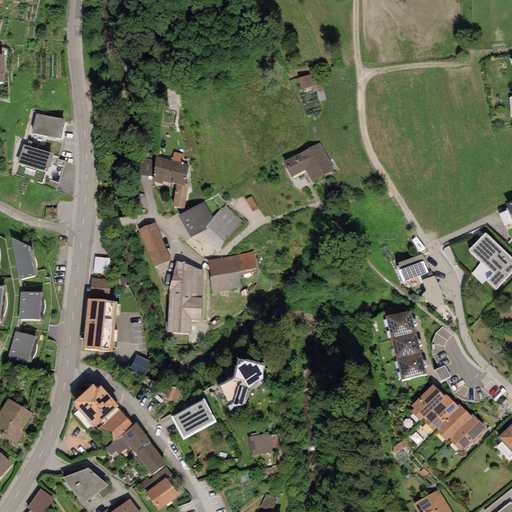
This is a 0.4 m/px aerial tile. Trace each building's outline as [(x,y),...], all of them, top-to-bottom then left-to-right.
[(315,77),(300,81),(304,92),(318,88),(315,77)] [(171,109),(182,108),(180,91),(169,92),(171,109)] [(64,120),(35,114),(32,133),(60,139),(64,120)] [(334,170),(319,143),(283,162),(292,178),(305,171),(310,182),(334,170)] [(53,154),(23,145),(22,148),(17,164),(46,173),(44,179),(58,183),(65,163),(52,158),(53,154)] [(171,161),(156,157),(155,161),(154,176),(153,183),(162,184),(163,181),(176,184),(184,186),(185,184),(188,166),(181,165),(183,155),(173,153),(171,161)] [(154,176),(155,161),(141,159),(139,175),(154,176)] [(188,184),(185,184),(184,186),(176,184),(173,207),(184,208),(188,184)] [(505,226),(507,230),(511,227),(511,201),(505,204),(507,209),(498,214),(504,227),(505,226)] [(204,202),(179,215),(190,238),(207,230),(206,227),(213,218),(204,202)] [(225,206),(213,218),(206,227),(207,230),(190,238),(216,250),(220,249),(222,242),(242,223),(225,206)] [(155,223),(139,229),(154,267),(171,260),(155,223)] [(511,273),(511,258),(485,232),(468,250),(493,274),(486,281),(496,290),(511,273)] [(12,238),(19,280),(38,275),(33,250),(30,250),(29,247),(12,238)] [(206,261),(213,294),(242,288),(240,275),(256,272),(252,252),(206,261)] [(422,253),(398,263),(400,269),(398,270),(403,283),(428,273),(426,269),(428,268),(422,253)] [(110,258),(95,257),(93,273),(109,274),(110,258)] [(203,271),(177,261),(169,287),(167,333),(191,335),(192,320),(201,320),(203,271)] [(434,276),(422,280),(426,290),(421,295),(429,301),(434,306),(438,308),(444,305),(441,292),(434,276)] [(110,280),(91,279),(91,280),(89,299),(108,301),(110,280)] [(43,293),(20,292),(19,320),(42,320),(43,293)] [(89,299),(88,299),(82,349),(112,352),(117,302),(108,301),(89,299)] [(386,316),(391,339),(416,333),(411,310),(386,316)] [(37,337),(15,332),(7,356),(30,364),(37,337)] [(391,339),(396,359),(421,353),(416,333),(391,339)] [(421,353),(396,359),(401,380),(426,374),(421,353)] [(133,370),(148,377),(154,364),(139,358),(133,370)] [(263,365),(238,359),(234,378),(218,386),(229,409),(246,404),(250,391),(261,384),(260,381),(263,379),(263,365)] [(433,373),(429,375),(434,385),(438,384),(445,380),(440,369),(433,373)] [(93,385),(73,402),(74,403),(95,427),(118,406),(100,386),(97,389),(93,385)] [(445,398),(443,396),(433,385),(411,406),(414,409),(411,412),(420,421),(422,419),(445,398)] [(456,405),(446,394),(443,396),(445,398),(422,419),(433,432),(435,430),(459,408),(456,405)] [(33,414),(7,399),(0,411),(0,427),(5,431),(2,436),(15,445),(23,432),(21,431),(33,414)] [(204,399),(170,417),(183,440),(216,422),(204,399)] [(470,416),(458,403),(456,405),(459,408),(435,430),(446,442),(449,439),(472,418),(470,416)] [(132,425),(119,411),(99,429),(111,432),(113,442),(121,435),(132,425)] [(486,429),(472,414),(470,416),(472,418),(449,439),(461,453),(486,429)] [(136,423),(132,425),(121,435),(123,437),(105,449),(109,456),(116,451),(119,454),(130,447),(135,452),(149,442),(150,442),(136,423)] [(511,424),(498,436),(511,453),(511,424)] [(246,445),(229,449),(234,470),(262,464),(257,436),(245,438),(246,445)] [(166,464),(150,442),(149,442),(135,452),(151,475),(166,464)] [(0,477),(12,464),(0,453),(0,477)] [(88,468),(62,477),(82,504),(108,486),(88,468)] [(166,478),(167,480),(172,477),(166,468),(149,480),(148,478),(141,484),(146,492),(166,478)] [(418,469),(412,475),(420,481),(425,475),(418,469)] [(167,480),(166,478),(146,492),(158,511),(179,494),(167,480)] [(44,511),(54,499),(40,489),(27,509),(30,510),(32,511),(44,511)] [(511,511),(511,489),(484,511),(511,511)] [(443,511),(431,493),(409,508),(411,511),(443,511)] [(257,511),(270,511),(276,500),(266,494),(257,511)] [(138,511),(129,499),(112,511),(138,511)]
